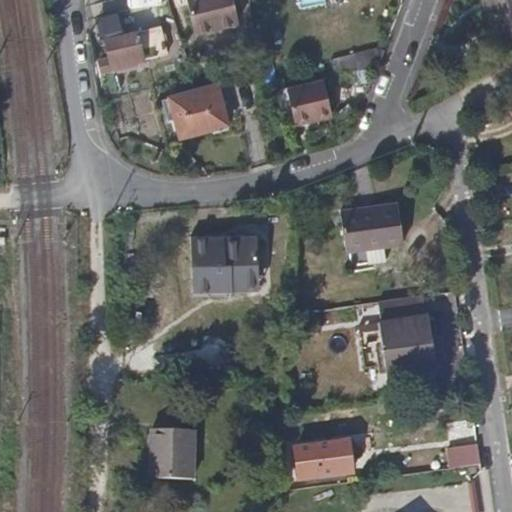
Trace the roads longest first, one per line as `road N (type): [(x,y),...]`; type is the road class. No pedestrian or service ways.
road 1 (residential): [(67,0),(88,142),(121,184),(207,192),(381,140)]
road 2 (track): [(0,201),(110,176),(95,214),(99,511)]
road 3 (residential): [(503,511),(440,113)]
road 4 (residential): [(421,0),(381,140)]
